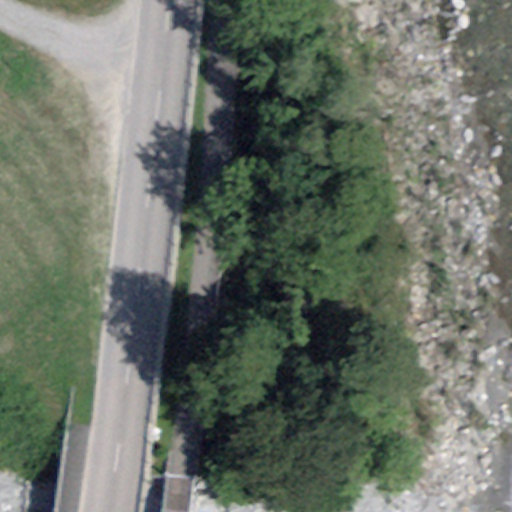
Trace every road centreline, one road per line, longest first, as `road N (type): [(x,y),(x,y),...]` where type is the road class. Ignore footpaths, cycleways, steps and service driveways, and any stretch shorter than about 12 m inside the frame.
road 1 (secondary): [(111,511),(171,0)]
road 2 (track): [(0,22),(162,92)]
